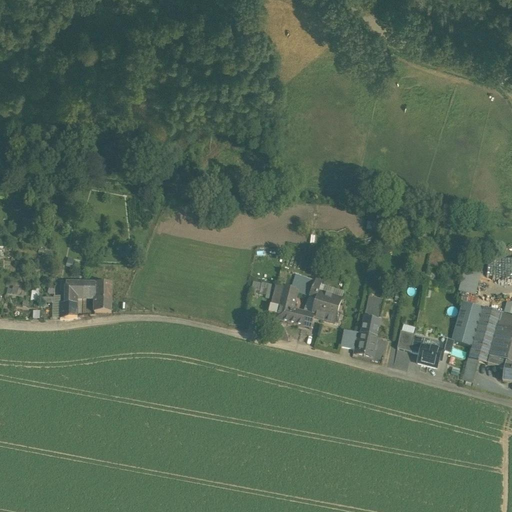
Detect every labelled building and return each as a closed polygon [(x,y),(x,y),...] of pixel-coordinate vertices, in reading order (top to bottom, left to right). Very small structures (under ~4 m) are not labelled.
[(29,220),(23,218),(20,227),(26,229),(29,220)] [(321,262),(313,260),(311,272),(319,274),(321,262)] [(281,270),(276,286),(284,289),(290,290),(295,275),(281,270)] [(480,274),(466,271),(461,292),(475,296),(480,274)] [(303,294),(309,297),(315,282),(309,280),(303,294)] [(321,284),(315,282),(309,297),(316,299),(316,300),(318,300),(312,316),(312,318),(314,318),(337,325),(341,313),(337,312),(343,292),(321,285),(321,284)] [(84,284),(66,283),(66,298),(66,304),(78,305),(78,299),(83,299),(84,284)] [(95,284),(84,284),(83,299),(95,299),(95,284)] [(111,284),(95,284),(95,299),(95,312),(111,312),(111,284)] [(293,311),(296,300),(282,297),(284,289),(276,286),(270,309),(277,311),(275,320),(303,327),(305,317),(305,314),(293,311)] [(290,290),(284,289),(282,297),(296,300),(297,293),(290,290)] [(396,289),(395,298),(401,300),(403,291),(396,289)] [(379,321),(383,301),(368,298),(364,318),(379,321)] [(66,304),(61,304),(61,320),(68,320),(78,318),(78,305),(66,304)] [(482,310),(463,304),(452,343),(454,344),(472,349),(482,310)] [(501,315),(482,310),(472,349),(469,360),(478,362),(487,365),(489,358),(498,326),(501,315)] [(312,318),(312,316),(305,314),(305,317),(303,327),(311,329),(314,318),(312,318)] [(511,317),(501,315),(498,326),(507,328),(511,329),(511,317)] [(379,321),(364,318),(361,335),(376,338),(380,321),(379,321)] [(498,326),(490,358),(499,361),(507,328),(498,326)] [(511,329),(507,328),(499,361),(506,363),(511,364),(511,329)] [(357,334),(345,332),(341,348),(354,351),(357,335),(357,334)] [(414,337),(400,333),(397,351),(410,354),(414,337)] [(376,338),(361,335),(360,335),(357,335),(354,351),(353,354),(363,356),(363,357),(365,357),(372,358),(376,338)] [(424,341),(414,337),(410,354),(420,357),(424,341)] [(435,344),(424,341),(420,357),(418,366),(436,370),(438,361),(442,362),(444,353),(434,351),(435,344)] [(452,343),(447,342),(444,353),(451,355),(454,344),(452,343)] [(490,358),(489,358),(487,365),(504,369),(506,363),(499,361),(490,358)] [(511,364),(506,363),(504,369),(503,382),(511,382),(511,364)] [(477,367),(466,364),(461,381),(472,384),(477,367)]
